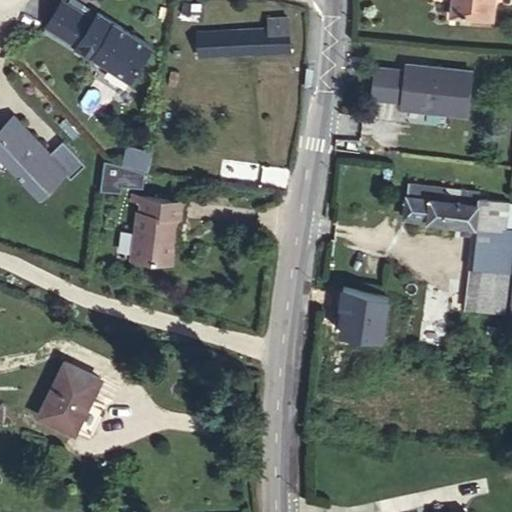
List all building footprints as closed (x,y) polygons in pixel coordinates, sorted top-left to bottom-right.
[(66,0),(63,0),(47,25),(78,45),(76,47),(94,57),(98,52),(113,62),(110,67),(131,81),(153,47),(100,12),(95,19),(66,0)] [(452,0),(451,14),(491,18),(492,0),(452,0)] [(268,17),(269,27),(197,31),(199,55),(290,50),(287,16),(268,17)] [(473,118),(475,69),(376,64),(374,102),(403,103),(402,114),(473,118)] [(0,128),(0,137),(17,121),(13,116),(0,128)] [(17,121),(0,137),(0,154),(41,196),(66,172),(71,178),(86,163),(63,140),(49,153),(17,121)] [(146,150),(132,148),(130,161),(144,163),(146,150)] [(479,191),(407,182),(403,216),(462,224),(474,225),(504,229),(508,201),(478,196),(479,191)] [(177,217),(181,217),(183,200),(142,195),(140,211),(138,210),(132,258),(172,263),(177,217)] [(460,233),(473,235),(474,225),(462,224),(460,233)] [(510,271),(511,255),(511,230),(504,229),(474,225),(473,235),(470,265),(508,270),(510,271)] [(502,313),(508,270),(470,265),(464,308),(502,313)] [(74,432),(101,377),(65,360),(38,415),(74,432)]
